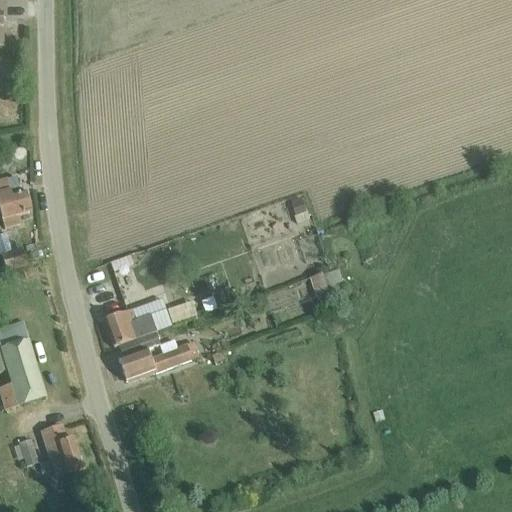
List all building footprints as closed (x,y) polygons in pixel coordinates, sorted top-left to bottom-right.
[(7,184),(0,186),(0,215),(5,232),(20,228),(18,219),(31,215),(25,196),(21,198),(16,181),(7,184)] [(2,261),(7,274),(28,268),(24,254),(2,261)] [(193,303),(172,306),(175,321),(196,317),(193,303)] [(132,314),(105,324),(114,351),(119,349),(155,337),(169,332),(167,326),(171,325),(167,313),(136,324),(132,314)] [(0,391),(0,398),(5,414),(46,401),(23,326),(0,332),(0,376),(7,375),(11,388),(0,391)] [(119,349),(123,362),(119,364),(126,384),(155,374),(156,377),(199,362),(194,347),(177,353),(173,343),(159,348),(155,337),(119,349)] [(41,435),(56,481),(86,471),(76,441),(68,443),(62,428),(41,435)] [(0,470),(0,481),(1,487),(35,475),(32,468),(38,466),(30,442),(18,446),(19,448),(13,450),(18,465),(0,470)]
